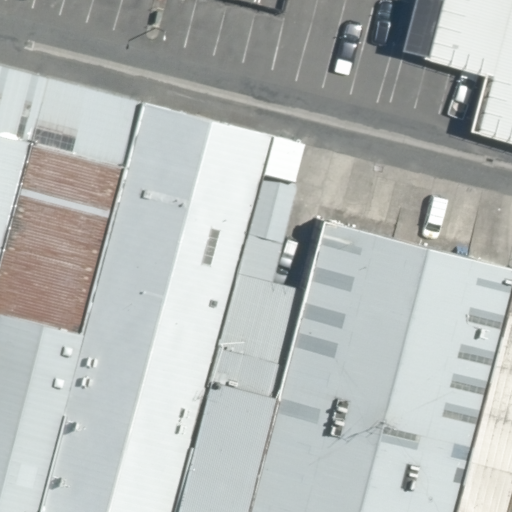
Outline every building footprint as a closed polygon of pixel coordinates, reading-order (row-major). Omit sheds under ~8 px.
[(511,0),(438,0),(423,52),(497,70),(484,124),(511,131),(511,0)] [(0,444),(93,87),(99,63),(0,37),(0,444)] [(0,444),(0,490),(83,511),(120,511),(196,219),(222,120),(93,87),(0,444)] [(187,511),(395,511),(407,468),(473,215),(278,165),(260,236),(187,511)] [(120,511),(187,511),(260,236),(196,219),(120,511)] [(491,511),(511,511),(511,437),(497,493),(491,511)] [(395,511),(491,511),(497,493),(407,468),(395,511)]
